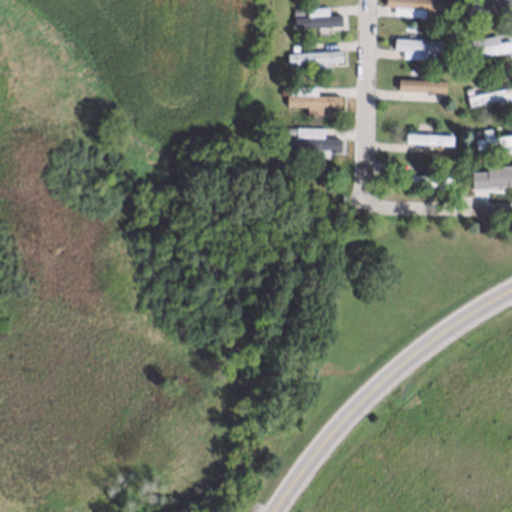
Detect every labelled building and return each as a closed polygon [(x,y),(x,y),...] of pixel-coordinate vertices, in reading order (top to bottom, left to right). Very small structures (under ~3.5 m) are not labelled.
[(390,12),(391,3),(382,2),(382,0),(436,0),(436,7),(421,6),(421,14),(390,12)] [(464,11),(462,2),(469,1),(468,0),(509,0),(510,3),(464,11)] [(293,24),(293,13),(306,13),(305,5),(326,4),(327,12),(340,11),(340,22),(293,24)] [(291,5),(301,5),(301,12),(291,13),(291,5)] [(465,55),(463,45),(469,44),(468,37),(495,32),(496,39),(509,37),(511,47),(465,55)] [(392,35),(438,38),(437,49),(430,49),(429,57),(400,55),(400,46),(391,46),(392,35)] [(286,62),(286,51),(339,47),(340,57),(286,62)] [(430,57),(431,50),(441,51),(440,58),(430,57)] [(395,87),(395,76),(442,78),(441,88),(395,87)] [(464,93),(509,83),(511,94),(507,95),(509,101),(497,104),(496,97),(466,103),(464,93)] [(288,84),(315,84),(315,93),(340,93),(340,104),(320,103),(320,112),(305,111),(305,103),(285,103),(285,92),(288,92),(288,84)] [(295,124),(322,125),(322,135),(339,135),(338,147),(328,147),(327,155),(314,154),(314,146),(284,146),(284,134),(294,134),(295,124)] [(285,125),(293,125),(293,133),(284,132),(285,125)] [(474,146),(472,137),(480,136),(480,127),(490,126),(491,134),(511,130),(511,149),(503,151),(502,143),(474,146)] [(402,139),(403,129),(449,132),(449,142),(402,139)] [(481,168),(511,163),(511,181),(509,182),(508,174),(482,177),(481,168)] [(404,180),(404,171),(453,175),(452,184),(404,180)] [(489,179),(498,179),(498,186),(489,187),(489,179)]
